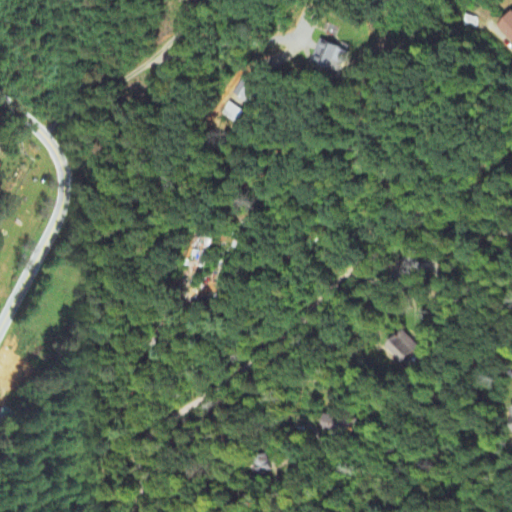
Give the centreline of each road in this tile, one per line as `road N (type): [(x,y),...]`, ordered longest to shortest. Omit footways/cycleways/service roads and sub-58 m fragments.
road 1 (residential): [(0,331),(42,255),(64,181),(44,134),(0,98)]
road 2 (residential): [(44,134),(155,61),(206,0)]
